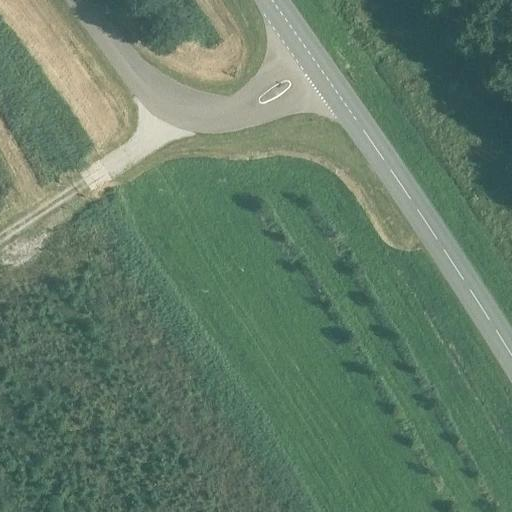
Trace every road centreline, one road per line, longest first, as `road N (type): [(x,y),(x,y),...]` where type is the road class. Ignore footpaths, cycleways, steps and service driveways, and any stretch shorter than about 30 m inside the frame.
road 1 (tertiary): [(511,365),(263,0)]
road 2 (track): [(171,118),(0,239)]
